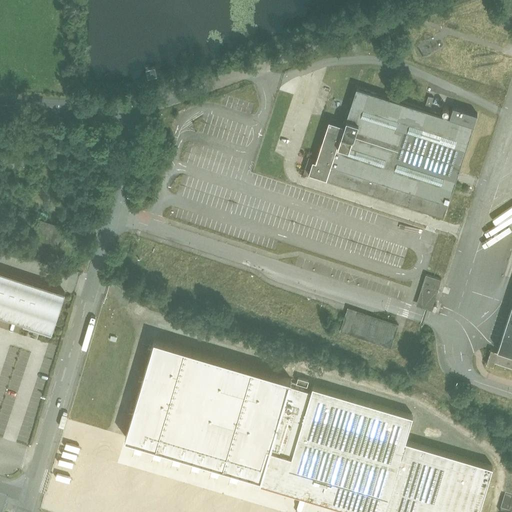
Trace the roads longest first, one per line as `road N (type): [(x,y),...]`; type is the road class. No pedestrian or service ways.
road 1 (unclassified): [(27,511),(136,125),(126,113),(100,108),(0,104)]
road 2 (unknown): [(454,358),(475,336),(511,242)]
